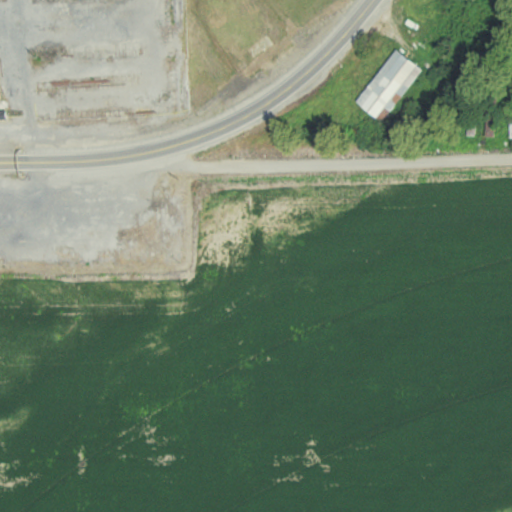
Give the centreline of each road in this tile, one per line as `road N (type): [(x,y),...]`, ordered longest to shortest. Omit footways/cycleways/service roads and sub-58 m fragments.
road 1 (primary): [(0,160),(127,157),(184,143),(270,102),(315,65),(368,0)]
road 2 (residential): [(352,159),(127,157)]
road 3 (tertiary): [(352,159),(511,154)]
